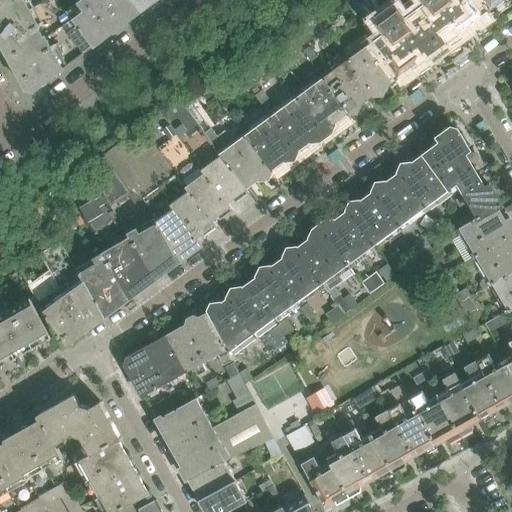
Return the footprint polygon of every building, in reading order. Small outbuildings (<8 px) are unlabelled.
[(31,9),(26,0),(0,0),(0,41),(8,57),(44,36),(40,28),(41,27),(41,26),(47,23),(38,6),(31,9)] [(141,11),(132,0),(83,0),(67,12),(93,47),(141,11)] [(132,0),(141,11),(156,0),(132,0)] [(422,0),(412,8),(415,11),(444,50),(454,43),(455,39),(453,36),(461,30),(438,0),(422,0)] [(438,0),(461,30),(469,24),(470,26),(479,24),(483,16),(481,15),(470,0),(438,0)] [(470,0),(481,15),(491,8),(493,7),(497,8),(503,3),(503,0),(470,0)] [(399,9),(388,17),(395,27),(420,60),(428,54),(430,57),(434,57),(444,50),(415,11),(412,8),(403,15),(399,9)] [(93,47),(67,12),(57,19),(62,26),(84,54),(93,47)] [(502,23),(494,12),(491,15),(485,18),(493,29),(499,25),(502,23)] [(331,24),(326,17),(321,20),(326,27),(331,24)] [(381,30),(371,37),(375,41),(400,75),(401,77),(409,75),(413,67),(412,66),(420,60),(395,27),(388,17),(377,25),(381,30)] [(303,23),(291,32),(302,47),(314,39),(310,33),(303,23)] [(44,37),(44,36),(8,57),(27,89),(34,91),(64,68),(57,55),(62,52),(58,45),(53,48),(46,36),(44,37)] [(375,41),(349,60),(374,94),(375,96),(383,94),(387,87),(386,85),(399,75),(400,75),(375,41)] [(299,62),(286,45),(272,56),(285,72),(299,62)] [(253,71),(268,60),(260,50),(245,60),(246,62),(252,70),(253,71)] [(349,60),(323,79),(348,113),(349,114),(357,113),(361,106),(360,104),(373,94),(374,94),(349,60)] [(252,70),(246,62),(236,69),(242,76),(252,70)] [(241,79),(237,72),(230,76),(235,83),(241,79)] [(236,86),(230,78),(221,83),(227,92),(236,86)] [(323,79),(298,98),(326,136),(331,132),(336,126),(334,123),(347,113),(348,113),(323,79)] [(224,90),(219,83),(212,88),(217,95),(224,90)] [(272,103),(263,90),(256,95),(265,108),(272,103)] [(298,98),(272,116),(297,150),(310,140),(312,143),(320,141),(326,136),(298,98)] [(180,99),(161,113),(164,116),(196,160),(227,202),(233,197),(237,202),(248,194),(245,188),(214,147),(204,134),(182,102),(180,99)] [(161,113),(143,126),(146,129),(178,173),(211,219),(217,214),(221,219),(233,210),(227,202),(196,160),(164,116),(161,113)] [(298,152),(297,150),(272,116),(246,135),(271,169),(285,159),(286,161),(294,160),(298,152)] [(143,126),(124,139),(127,143),(159,187),(178,173),(146,129),(143,126)] [(246,135),(237,142),(230,133),(225,131),(218,136),(212,128),(211,129),(204,134),(214,147),(245,188),(259,178),(261,180),(268,179),(272,171),(271,169),(246,135)] [(427,154),(426,155),(449,188),(457,182),(463,195),(482,184),(464,154),(469,150),(457,130),(452,128),(439,138),(442,143),(427,154)] [(124,139),(104,154),(105,156),(106,158),(119,175),(131,192),(138,202),(143,198),(159,187),(127,143),(124,139)] [(424,206),(449,188),(426,155),(412,165),(411,164),(402,165),(399,173),(400,174),(424,206)] [(97,178),(70,195),(103,254),(116,276),(129,298),(154,280),(144,262),(133,244),(132,241),(130,239),(129,237),(128,235),(111,206),(131,192),(119,175),(106,158),(105,156),(89,168),(97,178)] [(178,173),(159,187),(195,236),(202,232),(205,236),(217,228),(211,219),(178,173)] [(398,226),(424,206),(400,174),(386,184),(385,183),(377,184),(373,192),(374,193),(398,226)] [(482,184),(463,195),(464,196),(465,198),(468,203),(473,212),(478,219),(497,208),(502,205),(491,186),(485,189),(482,184)] [(159,187),(143,198),(155,219),(158,225),(179,261),(202,245),(195,236),(159,187)] [(373,245),(398,226),(374,193),(361,203),(359,202),(351,203),(347,211),(349,212),(373,245)] [(464,196),(455,201),(460,209),(468,203),(465,198),(464,196)] [(41,208),(21,219),(27,229),(25,230),(49,271),(84,331),(104,317),(80,275),(77,270),(41,208)] [(461,230),(465,237),(477,258),(511,236),(511,221),(511,219),(505,223),(497,208),(478,219),(461,230)] [(348,265),(373,245),(349,212),(335,222),(334,221),(325,222),(319,226),(348,265)] [(473,212),(456,222),(461,230),(478,219),(473,212)] [(453,218),(439,227),(448,239),(461,230),(456,222),(453,218)] [(137,230),(128,235),(129,237),(130,239),(132,241),(133,244),(144,262),(154,280),(179,261),(158,225),(155,219),(137,230)] [(297,248),(296,248),(322,284),(328,291),(335,286),(343,280),(338,273),(348,265),(319,226),(314,230),(310,238),(311,239),(297,249),(297,248)] [(413,231),(406,236),(413,245),(423,258),(433,250),(422,235),(418,237),(413,231)] [(413,245),(406,236),(406,235),(399,240),(406,250),(413,245)] [(511,236),(477,258),(488,276),(493,284),(493,285),(511,273),(511,236)] [(271,267),(270,267),(297,303),(322,284),(296,248),(288,249),(285,257),(285,258),(272,268),(271,267)] [(93,260),(77,270),(80,275),(104,317),(129,298),(116,276),(103,254),(93,260)] [(6,259),(0,262),(0,267),(3,272),(11,266),(6,259)] [(352,262),(348,265),(352,270),(354,272),(355,274),(358,271),(355,267),(352,262)] [(388,265),(379,271),(388,283),(396,277),(388,265)] [(259,277),(250,284),(276,318),(297,303),(270,267),(262,268),(258,276),(259,277)] [(64,346),(84,331),(49,271),(29,286),(64,346)] [(511,273),(493,285),(509,312),(511,310),(511,273)] [(376,274),(362,284),(371,295),(384,285),(376,274)] [(232,290),(229,297),(230,299),(255,333),(276,318),(250,284),(242,290),(242,288),(232,290)] [(335,286),(328,291),(345,314),(358,305),(350,294),(344,298),(335,286)] [(467,288),(455,295),(460,304),(461,303),(461,304),(470,298),(472,297),(467,288)] [(11,309),(29,340),(34,348),(52,337),(30,298),(11,309)] [(470,298),(461,304),(468,316),(477,310),(470,298)] [(229,352),(255,333),(230,299),(222,305),(221,303),(212,305),(209,312),(210,314),(229,352)] [(308,304),(301,309),(308,319),(315,314),(308,304)] [(34,348),(29,340),(11,309),(0,315),(0,331),(15,357),(16,358),(34,348)] [(511,319),(508,312),(486,325),(491,333),(511,321),(511,319)] [(206,361),(218,355),(224,366),(233,360),(229,352),(210,314),(199,320),(198,319),(194,317),(189,320),(188,325),(188,326),(186,326),(206,361)] [(287,319),(280,324),(288,334),(295,329),(287,319)] [(280,324),(273,329),(280,340),(288,334),(280,324)] [(181,329),(166,338),(185,373),(193,369),(198,377),(207,372),(202,363),(206,361),(186,326),(181,329)] [(0,367),(16,358),(15,357),(0,331),(0,367)] [(474,331),(464,337),(468,344),(479,338),(474,331)] [(148,348),(145,349),(165,384),(185,373),(166,338),(148,348)] [(454,342),(443,348),(449,358),(460,352),(454,342)] [(144,396),(165,384),(145,349),(128,359),(126,365),(144,396)] [(487,355),(476,360),(502,407),(511,401),(511,373),(504,358),(493,364),(487,355)] [(471,376),(460,383),(480,418),(482,421),(482,420),(485,422),(495,417),(494,413),(495,413),(494,412),(502,407),(476,360),(465,367),(471,376)] [(234,362),(226,367),(232,378),(240,373),(234,362)] [(247,369),(240,373),(246,385),(254,380),(247,369)] [(232,378),(227,381),(237,399),(233,401),(240,414),(256,405),(246,385),(240,373),(232,378)] [(482,421),(480,418),(460,383),(454,373),(443,379),(448,389),(438,394),(461,436),(472,429),(473,426),(482,421)] [(424,374),(414,380),(417,387),(428,381),(424,374)] [(215,379),(205,384),(209,391),(219,385),(215,379)] [(388,389),(380,394),(389,409),(415,456),(423,451),(424,453),(428,454),(437,449),(437,445),(436,443),(416,406),(411,397),(403,383),(390,391),(388,389)] [(423,391),(411,397),(416,406),(436,443),(445,438),(447,440),(450,442),(461,436),(438,394),(428,400),(423,391)] [(181,393),(173,397),(178,408),(187,403),(181,393)] [(364,393),(353,399),(357,406),(369,400),(364,393)] [(75,394),(37,416),(39,420),(40,422),(51,440),(53,438),(58,447),(67,442),(65,439),(73,434),(81,437),(86,445),(83,447),(88,456),(91,454),(92,456),(118,442),(120,441),(122,439),(101,402),(90,408),(89,405),(83,404),(81,405),(75,394)] [(157,420),(174,410),(178,408),(171,396),(150,407),(157,420)] [(174,450),(213,429),(196,398),(187,403),(178,408),(174,410),(157,420),(174,450)] [(329,398),(315,405),(319,413),(333,406),(329,398)] [(191,480),(224,461),(265,442),(274,438),(256,405),(240,414),(213,429),(174,450),(191,480)] [(383,425),(372,432),(395,473),(406,466),(406,463),(405,461),(415,456),(389,409),(378,416),(383,425)] [(346,418),(338,422),(345,435),(371,480),(379,475),(380,477),(383,479),(395,473),(372,432),(362,437),(352,420),(348,422),(346,418)] [(39,420),(4,440),(5,442),(6,441),(27,478),(64,458),(58,447),(53,438),(51,440),(40,422),(39,420)] [(298,421),(291,425),(293,429),(300,425),(298,421)] [(314,422),(309,424),(316,438),(321,435),(314,422)] [(298,432),(288,438),(292,446),(303,440),(298,432)] [(345,435),(323,446),(331,461),(352,497),(362,491),(362,487),(361,486),(371,480),(345,435)] [(274,438),(265,442),(273,460),(283,454),(274,438)] [(88,456),(80,460),(100,496),(138,477),(140,476),(120,441),(118,442),(92,456),(91,454),(88,456)] [(0,445),(0,496),(27,481),(5,442),(0,445)] [(314,456),(302,463),(328,510),(338,504),(343,507),(349,504),(349,498),(352,497),(331,461),(321,467),(314,456)] [(202,500),(236,481),(224,461),(191,480),(202,500)] [(270,462),(262,466),(268,476),(275,472),(270,462)] [(140,476),(138,477),(100,496),(108,511),(117,511),(150,494),(140,476)] [(270,480),(259,486),(263,492),(265,491),(265,490),(274,486),(274,485),(270,480)] [(236,481),(202,500),(208,511),(227,511),(230,510),(244,502),(247,501),(236,481)] [(66,482),(58,486),(64,497),(62,498),(64,502),(74,496),(66,482)] [(276,511),(285,506),(274,485),(274,486),(265,490),(265,491),(276,511)] [(56,488),(52,490),(58,500),(62,498),(64,497),(58,486),(56,488)] [(287,506),(285,506),(288,511),(313,511),(305,495),(303,496),(298,486),(281,495),(287,506)] [(52,490),(46,494),(52,504),(58,500),(52,490)] [(46,494),(39,497),(40,500),(45,508),(52,504),(46,494)] [(74,496),(64,502),(67,508),(77,502),(74,496)] [(244,502),(249,511),(262,511),(254,496),(247,501),(244,502)] [(40,500),(35,503),(40,511),(44,511),(47,511),(45,508),(40,500)] [(162,511),(156,500),(138,509),(139,511),(162,511)] [(77,502),(67,508),(69,511),(72,511),(81,507),(77,502)] [(40,511),(35,503),(28,506),(31,511),(40,511)]
